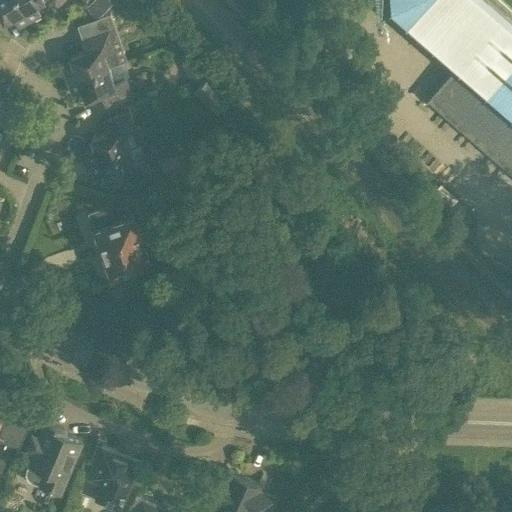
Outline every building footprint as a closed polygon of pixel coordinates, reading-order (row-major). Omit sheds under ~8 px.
[(13,17),(18,26),(30,20),(18,0),(0,0),(0,14),(4,22),(13,17)] [(18,0),(30,20),(40,15),(35,5),(44,0),(18,0)] [(109,0),(90,0),(85,5),(96,16),(111,2),(109,0)] [(511,0),(389,0),(390,3),(458,61),(426,97),(511,171),(511,0)] [(64,69),(68,80),(109,65),(104,51),(115,47),(108,29),(82,38),(86,50),(70,56),(74,66),(64,69)] [(190,76),(202,72),(198,59),(186,63),(190,76)] [(109,66),(109,65),(68,80),(72,91),(82,88),(85,99),(102,93),(106,104),(132,95),(126,76),(114,81),(109,66)] [(231,98),(209,74),(197,85),(219,109),(231,98)] [(140,125),(135,126),(129,110),(104,120),(108,131),(91,137),(95,147),(84,151),(88,162),(130,148),(146,142),(140,125)] [(158,154),(164,170),(189,161),(183,146),(158,154)] [(135,162),(130,148),(88,162),(92,173),(102,170),(106,179),(123,174),(127,185),(153,176),(146,158),(135,162)] [(148,191),(153,202),(182,192),(178,180),(148,191)] [(111,273),(116,271),(118,275),(128,271),(127,267),(134,265),(135,268),(145,265),(143,261),(149,259),(132,214),(113,221),(107,205),(88,212),(111,273)] [(0,414),(0,473),(4,476),(27,426),(0,414)] [(80,470),(86,455),(77,451),(82,439),(62,431),(64,428),(45,420),(21,477),(60,492),(71,466),(80,470)] [(96,498),(119,507),(139,458),(102,443),(88,476),(102,482),(96,498)] [(259,483),(233,472),(216,511),(249,511),(250,511),(267,511),(275,494),(257,487),(259,483)] [(193,511),(195,508),(170,497),(167,505),(135,492),(127,511),(128,511),(193,511)]
